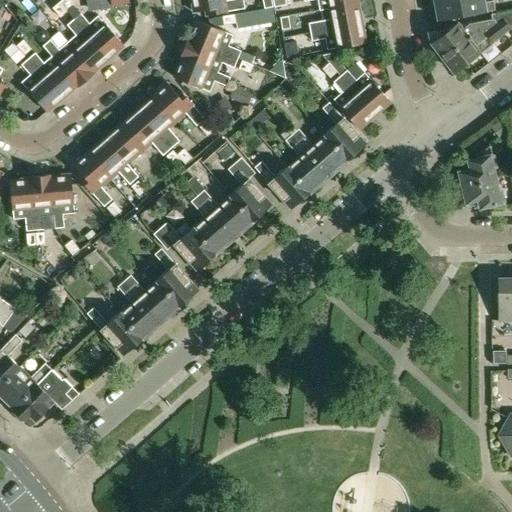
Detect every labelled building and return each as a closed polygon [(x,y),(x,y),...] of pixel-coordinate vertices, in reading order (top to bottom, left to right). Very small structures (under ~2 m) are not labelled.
[(69,0),(62,0),(59,3),(68,12),(74,6),(69,0)] [(191,0),(193,12),(205,10),(206,15),(244,8),(242,0),(191,0)] [(262,0),(264,8),(273,6),(271,0),(262,0)] [(357,2),(356,0),(303,0),(304,0),(305,0),(317,0),(319,9),(357,2)] [(480,0),(430,0),(435,21),(492,11),(490,1),(481,3),(480,0)] [(309,23),(310,32),(360,22),(357,2),(329,7),(331,19),(309,23)] [(61,18),(68,12),(59,3),(53,9),(61,18)] [(275,22),(273,7),(235,14),(222,16),(223,25),(236,23),(237,29),(275,22)] [(480,31),(495,23),(502,18),(507,24),(511,22),(511,10),(491,15),(492,20),(469,24),(461,31),(456,24),(447,31),(445,29),(428,33),(430,43),(431,44),(433,47),(434,49),(437,53),(439,54),(439,55),(454,47),(456,49),(480,31)] [(74,19),(108,58),(123,45),(98,16),(90,23),(81,13),(74,19)] [(288,17),(280,18),(282,29),(290,28),(288,17)] [(491,43),(510,28),(511,30),(511,22),(507,24),(502,18),(495,23),(480,31),(456,49),(454,47),(439,55),(445,62),(445,65),(448,69),(452,71),(453,72),(478,53),(473,47),(486,37),(491,43)] [(108,58),(74,19),(67,25),(76,35),(68,43),(93,71),(108,58)] [(228,46),(233,34),(197,20),(189,39),(236,59),(240,51),(228,46)] [(364,42),(360,22),(310,32),(312,40),(325,37),(327,49),(364,42)] [(179,58),(182,59),(208,69),(217,73),(221,62),(233,67),(236,59),(189,39),(187,38),(179,58)] [(16,45),(25,55),(32,49),(23,39),(16,45)] [(68,43),(59,50),(50,40),(43,46),(52,57),(77,86),(78,87),(94,73),(93,71),(68,43)] [(296,41),(284,43),(286,57),(298,55),(296,41)] [(62,98),(77,86),(52,57),(44,63),(35,53),(28,59),(62,98)] [(322,56),(339,75),(374,115),(389,101),(363,72),(354,80),(331,53),(322,56)] [(21,83),(27,91),(46,112),(62,98),(28,59),(21,65),(30,75),(21,83)] [(229,77),(217,73),(208,69),(182,59),(174,77),(209,92),(214,81),(226,85),(229,77)] [(282,60),(268,71),(285,78),(282,60)] [(250,74),(253,65),(241,61),(238,69),(250,74)] [(330,78),(337,72),(328,63),(322,68),(330,78)] [(358,128),(374,115),(339,75),(333,81),(343,92),(333,100),(358,128)] [(167,84),(154,95),(176,121),(185,113),(196,126),(204,118),(178,89),(175,93),(167,84)] [(252,108),(259,102),(234,84),(229,95),(231,99),(252,108)] [(176,121),(154,95),(137,110),(170,148),(179,140),(168,128),(176,121)] [(346,160),(365,144),(329,103),(322,109),(335,123),(323,134),(346,160)] [(137,110),(120,124),(142,150),(151,142),(162,155),(170,148),(137,110)] [(214,130),(206,121),(199,127),(207,136),(214,130)] [(120,124),(103,139),(126,165),(127,164),(133,159),(142,150),(120,124)] [(298,130),(291,135),(327,176),(346,160),(323,134),(311,144),(298,130)] [(309,192),(327,176),(291,135),(285,141),(298,156),(286,167),(309,192)] [(103,139),(87,153),(109,179),(118,172),(129,184),(138,176),(127,164),(126,165),(103,139)] [(235,152),(227,143),(218,152),(226,160),(235,152)] [(468,165),(464,166),(465,170),(458,172),(462,188),(494,180),(490,168),(494,168),(488,147),(475,157),(476,160),(468,162),(468,165)] [(177,154),(185,164),(192,158),(184,148),(177,154)] [(166,156),(174,166),(181,159),(173,150),(172,151),(166,156)] [(112,199),(101,186),(109,179),(87,153),(73,165),(81,174),(77,178),(90,193),(103,206),(112,199)] [(240,184),(229,194),(251,222),(271,205),(248,179),(255,173),(241,157),(227,169),(240,184)] [(290,208),(309,192),(286,167),(274,177),(261,162),(254,168),(290,208)] [(29,176),(29,178),(32,207),(34,207),(36,230),(45,229),(44,216),(53,215),(50,176),(50,174),(29,176)] [(71,175),(50,176),(53,215),(54,228),(64,227),(63,214),(74,213),(73,204),(71,175)] [(29,178),(9,180),(10,190),(12,209),(13,218),(25,217),(27,230),(36,230),(34,207),(32,207),(29,178)] [(130,186),(139,196),(146,190),(137,180),(130,186)] [(494,180),(462,188),(467,205),(473,203),(475,208),(480,206),(480,208),(488,206),(487,208),(503,207),(499,191),(496,192),(494,180)] [(204,190),(197,196),(233,238),(251,222),(229,194),(216,205),(204,190)] [(197,196),(190,202),(203,217),(191,227),(214,254),(233,238),(197,196)] [(113,202),(106,208),(114,217),(121,211),(113,202)] [(195,270),(214,254),(191,227),(180,237),(167,222),(153,234),(156,237),(167,250),(173,244),(195,270)] [(36,232),(37,245),(46,244),(45,231),(36,232)] [(37,245),(36,232),(27,233),(28,246),(37,245)] [(79,249),(71,239),(64,245),(72,255),(79,249)] [(155,280),(178,307),(197,290),(161,249),(155,255),(167,270),(155,280)] [(160,322),(178,307),(155,280),(143,291),(130,276),(124,281),(160,322)] [(499,320),(511,319),(511,277),(498,278),(499,320)] [(130,301),(118,312),(141,338),(160,322),(124,281),(118,286),(130,301)] [(0,323),(3,326),(15,310),(6,303),(0,298),(0,323)] [(87,314),(122,355),(141,338),(118,312),(106,322),(94,308),(87,314)] [(26,317),(15,310),(3,326),(11,332),(26,317)] [(27,322),(19,331),(26,337),(34,328),(27,322)] [(0,386),(19,366),(7,356),(21,341),(15,334),(0,349),(0,386)] [(493,363),(506,363),(506,351),(493,351),(493,363)] [(12,409),(37,383),(50,369),(44,363),(30,377),(19,366),(0,386),(0,395),(7,402),(13,408),(12,409)] [(50,369),(37,383),(12,409),(30,426),(54,402),(62,409),(67,405),(78,393),(63,379),(61,380),(50,369)] [(511,456),(511,413),(500,435),(511,456)]
